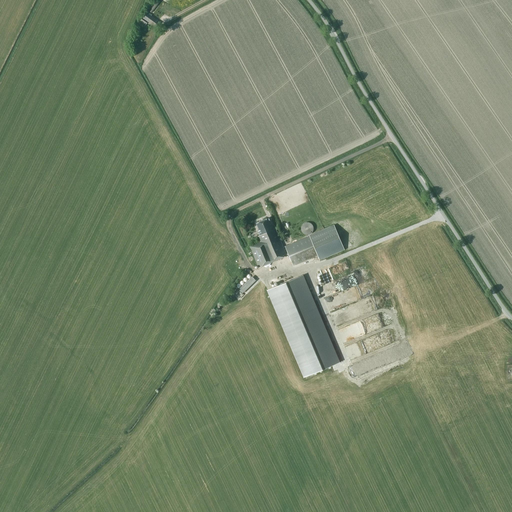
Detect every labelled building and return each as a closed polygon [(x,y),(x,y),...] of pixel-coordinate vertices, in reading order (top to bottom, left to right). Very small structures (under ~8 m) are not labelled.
[(160,2),(158,0),(150,11),(152,13),(160,2)] [(174,6),(167,13),(171,18),(179,11),(174,6)] [(152,15),(148,11),(141,21),(146,25),(148,23),(155,28),(160,22),(152,16),(152,15)] [(270,224),(267,218),(257,223),(259,228),(258,229),(260,235),(258,236),(260,242),(250,247),(259,267),(288,255),(276,228),(274,229),(272,224),(270,224)] [(310,223),(308,222),(305,223),(304,223),(303,224),(302,225),(302,226),(301,228),(302,231),(302,232),(303,233),(304,234),(305,234),(308,235),(309,235),(310,234),(312,233),(313,231),(314,230),(314,228),(314,227),(313,226),(312,224),(311,223),(310,223)] [(318,255),(320,259),(345,249),(334,224),(310,235),(285,245),(294,265),(318,255)] [(303,275),(268,290),(305,377),(340,362),(303,275)] [(383,364),(398,358),(394,347),(393,347),(392,345),(375,351),(377,356),(380,355),(383,364)]
